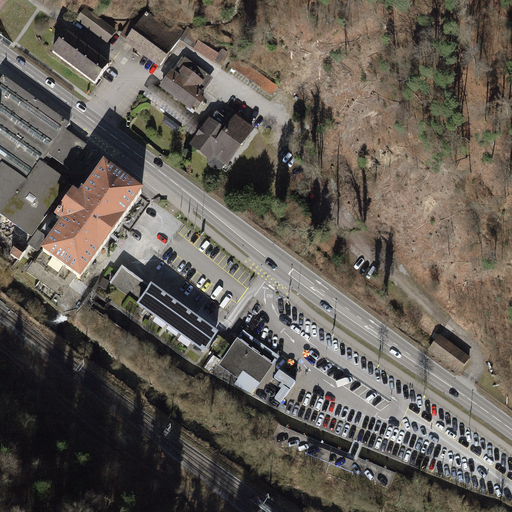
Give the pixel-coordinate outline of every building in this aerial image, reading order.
[(89,12),(79,24),(107,44),(116,31),(89,12)] [(126,41),(124,43),(160,69),(180,41),(185,34),(174,26),(170,30),(150,16),(146,20),(143,18),(138,25),(132,21),(120,36),(126,41)] [(185,34),(180,41),(214,63),(215,61),(219,64),(226,54),(222,51),(222,49),(203,36),(202,38),(188,29),(185,34)] [(81,44),(66,33),(52,53),(66,64),(81,44)] [(95,54),(81,44),(66,64),(81,74),(95,54)] [(110,65),(95,54),(81,74),(96,85),(110,65)] [(159,88),(176,100),(198,68),(184,58),(174,73),(172,71),(159,88)] [(212,78),(198,68),(176,100),(191,111),(193,108),(197,111),(205,100),(202,98),(205,95),(202,93),(212,78)] [(0,164),(1,165),(0,166),(0,215),(32,238),(72,182),(65,177),(49,165),(53,160),(69,171),(87,146),(65,130),(70,124),(4,77),(0,83),(0,164)] [(190,146),(208,159),(207,161),(207,165),(208,168),(211,171),(214,173),(218,173),(222,172),(223,170),(229,174),(232,170),(228,167),(254,131),(236,118),(226,132),(209,120),(190,146)] [(46,285),(124,176),(105,162),(103,165),(95,160),(57,212),(59,214),(56,218),(52,215),(42,230),(52,237),(48,243),(46,241),(48,239),(39,232),(36,237),(34,236),(27,245),(38,252),(39,250),(42,252),(28,272),(46,285)] [(145,191),(124,176),(46,285),(57,293),(60,288),(65,292),(76,276),(82,280),(145,191)] [(17,246),(10,255),(19,262),(26,252),(17,246)] [(111,284),(138,303),(150,287),(122,268),(111,284)] [(137,305),(154,317),(168,297),(151,285),(150,287),(138,303),(137,305)] [(154,317),(167,326),(181,306),(168,297),(154,317)] [(167,326),(179,335),(194,315),(181,306),(167,326)] [(179,335),(192,344),(206,324),(194,315),(179,335)] [(192,344),(205,353),(219,333),(206,324),(192,344)] [(244,332),(213,375),(253,396),(280,357),(244,332)] [(439,336),(428,352),(459,374),(470,358),(439,336)] [(275,379),(291,390),(297,383),(280,371),(275,379)] [(290,392),(285,388),(276,400),(281,404),(290,392)]
